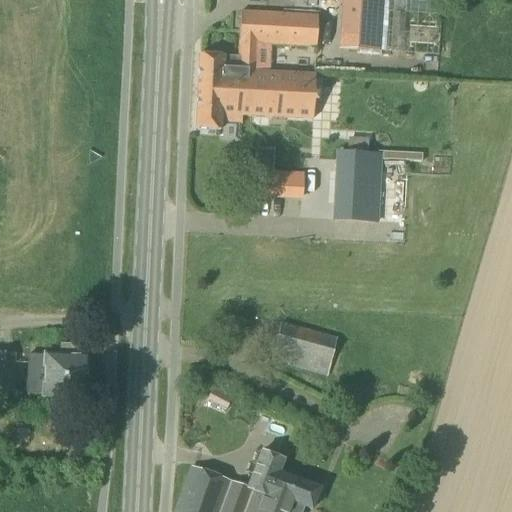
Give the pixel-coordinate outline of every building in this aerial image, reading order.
[(378,52),(381,0),(364,0),(362,51),(378,52)] [(256,73),(269,73),(270,46),(316,49),(317,18),(240,13),(237,67),(223,66),(224,57),(198,55),(196,100),(220,102),(220,92),(233,93),(236,90),(236,87),(241,87),(242,73),(256,74),(256,73)] [(269,74),(269,73),(256,73),(256,74),(242,73),(241,87),(236,87),(236,90),(233,93),(220,92),(220,102),(196,100),(194,130),(220,132),(220,123),(241,125),(242,117),(312,121),(314,76),(269,74)] [(258,185),(257,198),(302,201),(303,173),(272,172),(273,149),(255,148),(253,184),(258,185)] [(375,168),(338,166),(335,228),(372,230),(375,168)] [(325,379),(337,340),(282,324),(271,362),(325,379)] [(83,357),(84,345),(59,344),(59,356),(45,355),(45,356),(28,355),(25,393),(42,394),(42,396),(84,399),(85,381),(89,381),(90,362),(87,361),(87,357),(83,357)] [(0,391),(12,392),(14,355),(0,354),(0,391)] [(311,511),(318,489),(280,474),(284,461),(260,453),(247,489),(191,468),(174,511),(300,511),(301,509),(311,511)]
